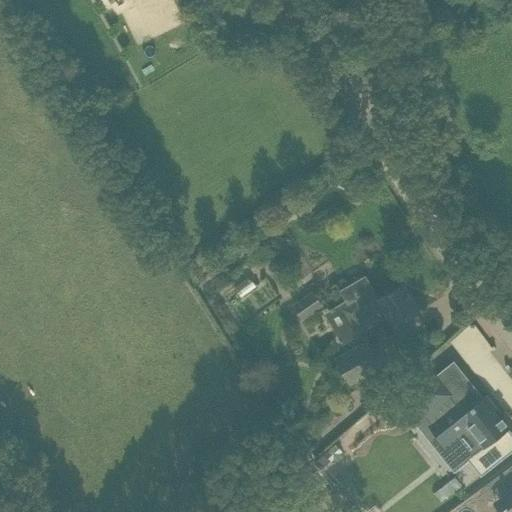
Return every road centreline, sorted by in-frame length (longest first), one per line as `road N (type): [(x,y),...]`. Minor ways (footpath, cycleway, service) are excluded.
road 1 (unclassified): [(511,341),(443,245),(295,0)]
road 2 (track): [(380,141),(373,0)]
